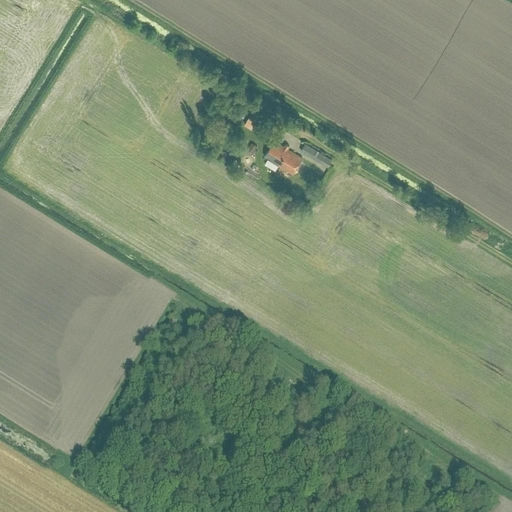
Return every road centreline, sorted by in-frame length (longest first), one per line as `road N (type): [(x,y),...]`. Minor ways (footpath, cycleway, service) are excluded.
road 1 (track): [(133,0),(511,234)]
road 2 (track): [(301,131),(90,0)]
